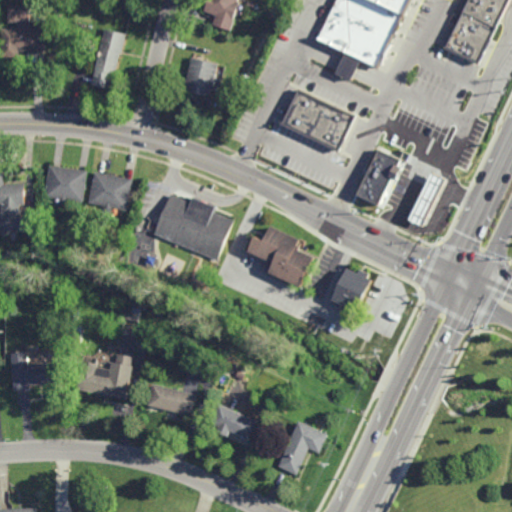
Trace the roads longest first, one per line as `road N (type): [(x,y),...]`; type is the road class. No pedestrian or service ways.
road 1 (tertiary): [(449,272),(174,145),(101,128),(0,122)]
road 2 (secondary): [(511,143),(335,511)]
road 3 (secondary): [(362,511),(511,210)]
road 4 (residential): [(271,511),(124,454),(0,452)]
road 5 (residential): [(141,136),(175,0)]
